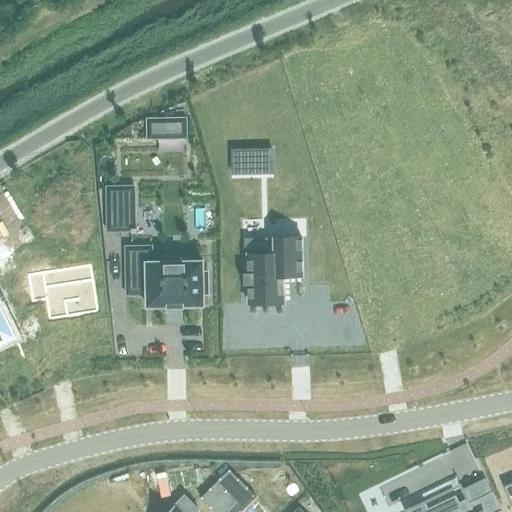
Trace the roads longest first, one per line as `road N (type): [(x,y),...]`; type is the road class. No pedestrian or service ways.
road 1 (residential): [(0,478),(37,458),(140,434),(347,429),(511,402)]
road 2 (unclassified): [(0,172),(122,102),(350,0)]
